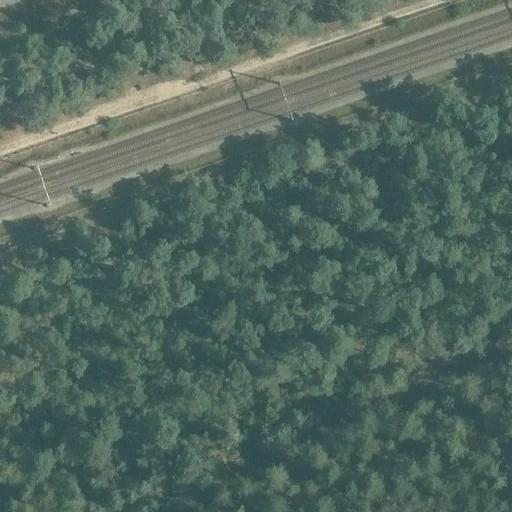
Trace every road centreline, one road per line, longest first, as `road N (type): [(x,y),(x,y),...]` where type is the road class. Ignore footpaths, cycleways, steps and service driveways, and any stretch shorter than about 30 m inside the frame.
road 1 (track): [(0,252),(511,71)]
road 2 (track): [(0,151),(440,0)]
